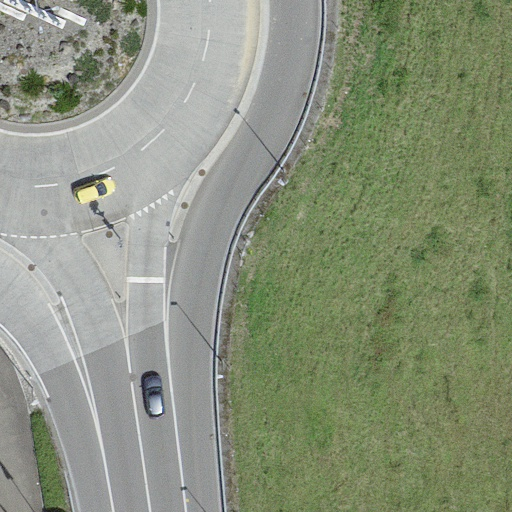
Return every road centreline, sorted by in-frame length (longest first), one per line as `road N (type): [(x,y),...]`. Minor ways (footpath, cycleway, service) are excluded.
road 1 (primary): [(211,511),(199,291),(225,197),(259,150),(281,98),(294,0)]
road 2 (primary): [(161,511),(146,312),(151,213),(171,142)]
road 3 (primary): [(40,195),(100,333),(148,511)]
road 4 (primary): [(0,295),(34,317),(63,378),(101,511)]
road 5 (primary): [(171,142),(199,104),(216,59),(219,0)]
road 6 (primary): [(40,195),(88,190),(133,172),(171,142)]
